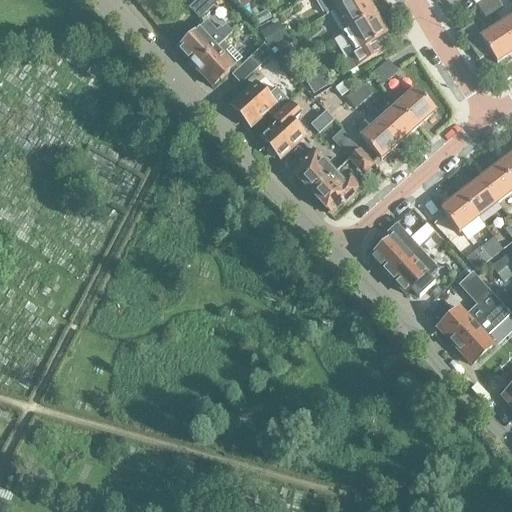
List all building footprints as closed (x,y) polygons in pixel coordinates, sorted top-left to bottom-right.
[(199,19),(219,0),(196,0),(189,7),(199,19)] [(236,0),(241,8),(255,0),(236,0)] [(366,0),(353,0),(339,9),(329,14),(341,35),(351,30),(376,15),(366,0)] [(333,0),(339,9),(353,0),(333,0)] [(497,0),(486,0),(485,1),(493,13),(502,8),(497,0)] [(485,19),(493,13),(485,1),(477,6),(485,19)] [(388,36),(376,15),(351,30),(364,50),(354,57),(360,67),(379,55),(373,45),(388,36)] [(511,43),(511,18),(501,26),(511,43)] [(279,24),(260,35),(268,48),(287,37),(279,24)] [(205,26),(177,51),(195,70),(223,45),(216,37),(220,34),(217,30),(212,34),(205,26)] [(497,65),(511,55),(511,43),(501,26),(482,38),(477,31),(465,39),(479,61),(490,54),(497,65)] [(288,40),(275,47),(281,60),(294,52),(288,40)] [(223,44),(223,45),(195,70),(212,89),(240,62),(223,44)] [(264,44),(246,60),(255,70),(273,54),(264,44)] [(398,73),(388,61),(371,76),(381,88),(398,73)] [(311,70),(302,75),(314,95),(326,88),(319,76),(316,78),(311,70)] [(345,83),(335,90),(340,97),(350,90),(345,83)] [(273,119),(290,103),(277,89),(268,98),(256,85),(231,108),(250,129),(267,113),(273,119)] [(353,92),(364,103),(371,97),(361,85),(353,92)] [(398,107),(418,129),(436,113),(417,91),(398,107)] [(356,110),(364,103),(353,92),(345,98),(356,110)] [(302,116),(290,103),(273,119),(278,124),(261,140),(280,161),(305,138),(292,125),(302,116)] [(400,145),(418,129),(398,107),(380,123),(400,145)] [(327,112),(312,125),(320,134),(334,121),(327,112)] [(381,161),(400,145),(380,123),(362,139),(381,161)] [(349,160),(360,150),(342,131),(331,141),(349,160)] [(373,165),(360,150),(349,160),(362,175),(373,165)] [(293,175),(311,195),(335,173),(315,151),(303,161),(305,164),(293,175)] [(511,184),(511,155),(498,166),(511,184)] [(511,184),(498,166),(479,181),(498,205),(511,194),(511,184)] [(335,173),(311,195),(330,215),(342,204),(344,206),(362,190),(350,176),(343,182),(335,173)] [(498,205),(479,181),(460,196),(479,220),(498,205)] [(479,220),(460,196),(440,211),(444,216),(435,222),(448,240),(457,233),(459,235),(479,220)] [(423,244),(431,237),(423,228),(415,235),(423,244)] [(371,259),(388,277),(410,257),(393,238),(371,259)] [(474,255),(484,267),(492,260),(483,248),(474,255)] [(410,257),(388,277),(405,296),(411,290),(419,300),(436,285),(430,278),(438,271),(418,250),(410,257)] [(511,258),(509,254),(491,268),(503,284),(511,276),(511,258)] [(491,314),(500,306),(491,296),(482,305),(491,314)] [(437,330),(454,348),(482,323),(472,312),(467,317),(460,309),(437,330)] [(482,323),(454,348),(471,367),(493,346),(483,335),(489,330),(482,323)] [(511,358),(501,369),(507,376),(511,370),(511,358)] [(502,399),(511,410),(511,383),(503,396),(504,397),(502,399)]
